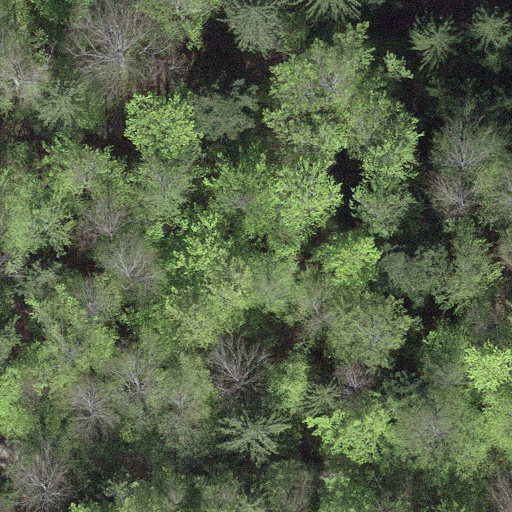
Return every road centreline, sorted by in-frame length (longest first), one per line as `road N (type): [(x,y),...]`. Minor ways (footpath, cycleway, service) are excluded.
road 1 (track): [(511,507),(0,463)]
road 2 (track): [(0,204),(445,0)]
